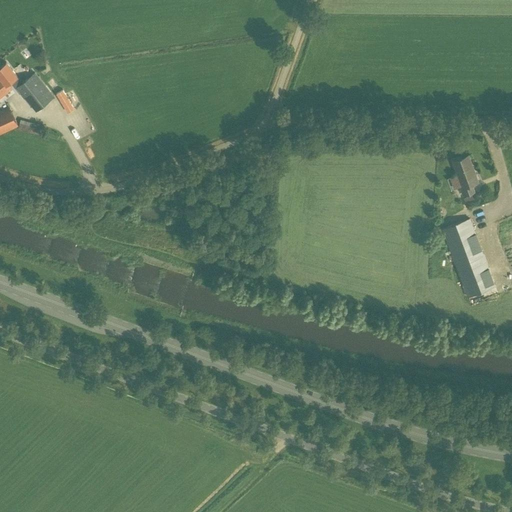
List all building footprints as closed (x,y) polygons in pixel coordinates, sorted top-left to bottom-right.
[(35,71),(22,82),(6,62),(0,66),(0,96),(11,88),(8,84),(11,81),(16,87),(15,87),(23,98),(25,97),(36,110),(55,95),(35,71)] [(68,101),(78,94),(76,91),(66,98),(68,101)] [(0,134),(19,126),(9,106),(0,110),(0,134)] [(42,135),(45,125),(21,118),(18,129),(42,135)] [(474,191),(471,184),(478,182),(468,155),(453,161),(458,174),(450,177),(454,189),(460,187),(463,195),(474,191)] [(496,286),(470,217),(442,228),(449,248),(444,250),(448,262),(454,260),(467,297),(496,286)]
